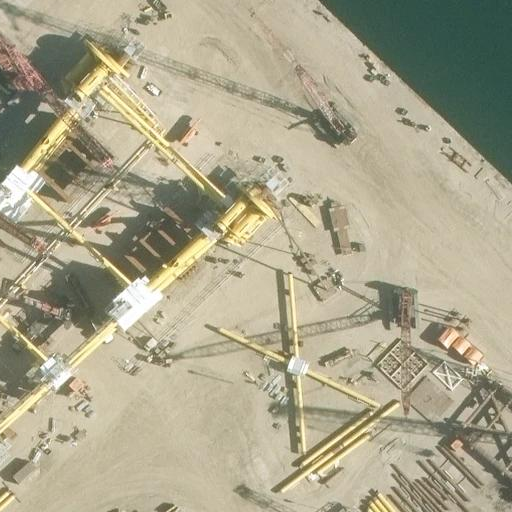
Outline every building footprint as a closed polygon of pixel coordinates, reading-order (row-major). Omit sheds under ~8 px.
[(147,0),(140,6),(151,20),(163,10),(154,0),(147,0)] [(104,45),(103,59),(125,60),(126,46),(104,45)] [(211,167),(181,194),(189,203),(179,212),(195,230),(212,214),(206,207),(228,187),(211,167)] [(229,201),(239,214),(248,207),(238,194),(229,201)] [(53,290),(67,299),(81,277),(66,268),(53,290)] [(319,343),(302,354),(321,380),(337,368),(319,343)] [(0,382),(13,364),(1,355),(0,356),(0,382)] [(0,408),(0,412),(18,423),(25,411),(6,399),(0,408)] [(265,423),(255,441),(269,449),(279,431),(265,423)] [(429,474),(439,464),(427,453),(417,464),(429,474)]
